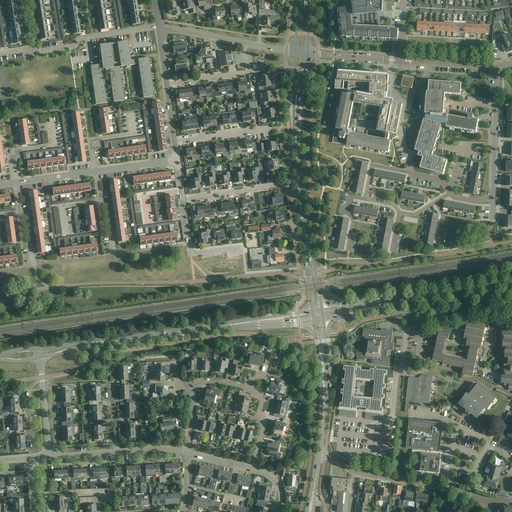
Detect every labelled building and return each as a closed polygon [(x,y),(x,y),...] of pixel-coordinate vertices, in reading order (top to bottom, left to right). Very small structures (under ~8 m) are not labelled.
[(206,1),(205,0),(197,0),(198,7),(203,6),(204,10),(211,9),(210,0),(206,1)] [(262,0),(259,0),(259,10),(264,11),(265,3),(271,4),(271,1),(263,1),(262,0)] [(362,13),(377,11),(377,13),(382,12),(383,0),(374,0),(352,2),(354,16),(362,15),(362,13)] [(191,4),(191,1),(183,2),(184,10),(190,9),(190,12),(190,14),(196,13),(195,3),(191,4)] [(176,8),(175,3),(167,4),(168,12),(169,12),(169,13),(170,14),(174,14),(174,15),(181,14),(180,7),(176,8)] [(251,4),(244,5),(245,9),(245,13),(251,12),(251,15),(257,14),(255,6),(251,7),(251,4)] [(243,17),(242,14),(241,9),(241,8),(238,9),(238,6),(230,7),(230,8),(226,8),(227,14),(231,13),(231,16),(239,15),(239,18),(243,17)] [(224,16),(223,8),(215,9),(215,14),(212,14),(213,21),(217,21),(216,17),(224,16)] [(398,40),(398,29),(352,27),(350,8),(339,9),(342,37),(398,40)] [(269,12),(265,12),(264,26),(270,26),(270,22),(280,22),(280,16),(269,15),(269,12)] [(507,53),(511,50),(511,42),(509,34),(501,37),(507,53)] [(103,70),(109,69),(120,67),(134,65),(134,60),(131,61),(128,41),(100,45),(103,70)] [(174,47),(172,47),(173,49),(173,53),(177,53),(177,55),(183,54),(183,52),(187,51),(186,45),(185,42),(179,43),(175,43),(173,44),(174,47)] [(204,47),(205,57),(206,60),(210,60),(216,59),(215,51),(211,52),(211,49),(209,49),(209,46),(204,47)] [(205,57),(204,47),(199,48),(200,50),(198,50),(199,54),(195,54),(196,62),(202,61),(206,60),(205,57)] [(237,65),(235,51),(218,53),(220,67),(237,65)] [(154,96),(149,58),(138,59),(143,98),(154,96)] [(188,72),(186,60),(175,62),(176,66),(174,66),(175,73),(188,72)] [(107,103),(101,65),(90,66),(96,105),(107,103)] [(124,101),(120,67),(109,69),(114,102),(124,101)] [(337,73),(336,81),(335,89),(344,90),(344,82),(348,82),(348,89),(364,87),(365,83),(371,84),(370,95),(356,93),(355,93),(355,94),(356,95),(354,103),(362,104),(359,120),(378,123),(377,131),(387,133),(387,134),(385,139),(388,140),(389,134),(388,134),(388,133),(397,135),(403,104),(394,102),(394,103),(393,102),(393,100),(387,99),(389,75),(338,71),(338,74),(337,74),(337,73)] [(414,77),(403,75),(403,86),(412,88),(414,77)] [(266,76),(257,77),(258,82),(258,83),(260,83),(261,87),(259,87),(259,91),(264,90),(263,87),(270,86),(269,77),(266,77),(266,76)] [(447,126),(448,116),(449,115),(443,115),(445,94),(460,95),(461,84),(429,81),(428,92),(427,92),(425,114),(427,114),(426,120),(424,119),(415,150),(420,152),(419,156),(421,157),(421,156),(423,158),(420,168),(443,175),(447,160),(432,156),(441,125),(444,125),(447,126)] [(246,87),(245,82),(237,83),(239,92),(244,91),(245,94),(251,93),(250,87),(246,87)] [(231,84),(224,85),(226,93),(226,95),(230,94),(230,95),(236,94),(235,87),(232,88),(231,84)] [(218,90),(215,90),(216,97),(222,96),(222,95),(222,93),(226,93),(224,85),(217,86),(218,90)] [(211,86),(204,87),(206,96),(206,98),(210,98),(209,97),(212,96),(213,98),(216,98),(216,97),(215,90),(212,90),(211,86)] [(195,93),(196,100),(200,100),(199,97),(206,96),(204,87),(198,88),(199,92),(195,93)] [(185,90),(186,99),(190,98),(190,101),(193,101),(196,100),(195,93),(192,93),(191,89),(185,90)] [(186,99),(185,90),(179,91),(179,95),(176,96),(177,103),(180,103),(180,100),(186,99)] [(349,91),(349,93),(348,94),(343,93),(336,128),(335,128),(332,143),(344,145),(347,145),(347,144),(388,152),(390,142),(349,134),(346,130),(353,95),(355,95),(355,94),(355,93),(349,91)] [(273,101),(271,92),(262,93),(263,99),(260,100),(261,106),(268,105),(268,102),(273,101)] [(267,106),(261,107),(262,114),(262,117),(267,117),(267,119),(269,118),(275,118),(274,109),(270,110),(269,106),(267,106)] [(254,117),(253,108),(247,109),(247,112),(242,113),(243,122),(251,121),(251,117),(254,117)] [(235,112),(228,113),(229,116),(230,124),(233,124),(233,125),(236,124),(236,123),(236,119),(239,119),(239,114),(238,112),(235,112)] [(222,114),(219,114),(219,120),(220,122),(223,121),(224,125),(230,124),(229,116),(228,113),(222,114)] [(209,117),(210,127),(217,126),(216,121),(219,120),(219,114),(218,114),(215,114),(215,116),(209,117)] [(460,119),(448,116),(447,126),(446,127),(476,132),(479,120),(473,119),(473,115),(469,114),(468,120),(460,119)] [(189,117),(191,130),(198,129),(197,120),(193,120),(193,116),(189,117)] [(210,127),(209,117),(203,118),(202,116),(199,117),(200,123),(203,123),(204,128),(210,127)] [(183,131),(191,130),(189,117),(185,118),(185,121),(182,122),(183,131)] [(113,140),(103,141),(104,149),(107,149),(106,144),(111,143),(113,143),(113,140)] [(245,145),(241,146),(242,154),(247,153),(247,149),(252,148),(253,148),(253,150),(256,150),(255,144),(252,144),(252,140),(244,141),(245,145)] [(275,150),(274,142),(266,143),(266,144),(263,144),(259,145),(259,151),(264,150),(263,148),(267,148),(267,151),(275,150)] [(237,143),(229,144),(230,147),(230,152),(234,151),(235,155),(237,155),(242,154),(241,146),(237,147),(237,143)] [(227,152),(227,148),(224,148),(223,144),(215,146),(216,155),(223,154),(223,157),(224,156),(225,159),(228,158),(228,156),(227,152)] [(208,146),(201,148),(202,156),(203,158),(208,157),(208,159),(214,158),(212,150),(209,151),(208,146)] [(195,152),(194,149),(186,150),(187,157),(192,157),(192,161),(199,160),(198,152),(195,152)] [(373,155),(372,161),(388,165),(389,159),(373,155)] [(278,169),(277,160),(264,162),(265,167),(268,166),(269,170),(278,169)] [(361,162),(359,170),(367,171),(368,163),(361,162)] [(474,162),(472,170),(480,172),(481,164),(474,162)] [(234,175),(231,175),(231,180),(235,179),(235,183),(243,182),(242,175),(245,175),(244,168),(237,169),(238,173),(234,174),(234,175)] [(252,172),(248,173),(249,181),(257,180),(257,179),(260,179),(260,175),(259,172),(259,169),(259,168),(258,168),(252,168),(251,169),(252,172)] [(381,178),(383,171),(375,169),(374,177),(381,178)] [(367,171),(359,170),(358,177),(365,179),(367,171)] [(480,172),(472,170),(471,178),(478,179),(480,172)] [(391,173),(383,171),(381,178),(389,180),(391,173)] [(170,172),(163,173),(165,181),(171,180),(171,182),(175,181),(174,175),(170,176),(170,172)] [(223,177),(219,177),(220,185),(228,184),(228,180),(231,180),(231,175),(230,173),(226,173),(226,172),(222,173),(223,177)] [(398,174),(391,173),(389,180),(397,181),(398,174)] [(217,182),(216,174),(206,175),(205,176),(205,177),(205,179),(206,187),(214,186),(213,182),(217,182)] [(406,176),(398,174),(397,181),(405,183),(406,176)] [(194,180),(190,180),(192,189),(200,188),(199,182),(202,182),(201,176),(194,177),(194,180)] [(365,179),(358,177),(356,185),(364,186),(365,179)] [(478,179),(471,178),(469,186),(477,187),(478,179)] [(89,183),(83,184),(84,192),(95,190),(94,185),(90,185),(89,183)] [(364,186),(356,185),(355,193),(362,194),(364,186)] [(477,187),(469,186),(467,193),(475,195),(477,187)] [(409,200),(410,193),(402,191),(401,198),(409,200)] [(271,192),(270,192),(261,194),(262,194),(262,197),(258,197),(259,203),(263,202),(262,198),(265,197),(266,199),(272,198),(273,206),(279,205),(278,204),(283,204),(281,194),(272,195),(271,192)] [(418,194),(410,193),(409,200),(416,201),(418,194)] [(429,196),(418,194),(416,201),(424,203),(424,202),(427,203),(429,196)] [(251,204),(250,200),(242,201),(243,209),(248,209),(248,212),(255,211),(254,204),(251,204)] [(451,209),(453,201),(445,200),(443,207),(451,209)] [(229,203),(227,203),(228,212),(234,211),(235,214),(238,214),(237,206),(233,207),(233,203),(233,201),(228,202),(229,203)] [(460,203),(453,201),(451,209),(459,210),(460,203)] [(225,213),(228,212),(227,203),(220,204),(221,208),(217,209),(218,216),(222,216),(225,215),(225,213)] [(468,204),(460,203),(459,210),(466,212),(468,204)] [(476,206),(468,204),(466,212),(474,213),(476,206)] [(203,207),(204,218),(214,217),(213,209),(210,210),(209,206),(203,207)] [(361,215),(363,207),(355,206),(354,213),(361,215)] [(204,218),(203,207),(196,208),(197,212),(193,212),(194,220),(204,218)] [(371,209),(363,207),(361,215),(369,216),(371,209)] [(271,210),(272,211),(269,212),(270,218),(276,218),(276,221),(285,220),(283,211),(280,211),(279,208),(271,210)] [(379,210),(371,209),(369,216),(377,218),(379,210)] [(432,213),(430,221),(438,222),(439,214),(432,213)] [(342,218),(341,226),(348,227),(350,219),(342,218)] [(386,219),(385,226),(392,228),(394,220),(386,219)] [(438,222),(430,221),(429,229),(436,230),(438,222)] [(348,227),(341,226),(339,233),(347,235),(348,227)] [(392,228),(385,226),(383,234),(391,236),(392,228)] [(234,227),(226,228),(227,234),(231,234),(232,239),(237,238),(237,239),(240,239),(240,238),(239,231),(235,231),(234,227)] [(273,241),(267,242),(267,245),(277,244),(277,240),(280,240),(280,237),(279,228),(275,229),(275,231),(272,231),(273,232),(269,233),(269,236),(273,235),(273,241)] [(436,230),(429,229),(427,236),(435,238),(436,230)] [(211,237),(210,230),(204,231),(205,233),(198,234),(200,244),(208,243),(207,239),(211,238),(211,237)] [(217,231),(214,232),(215,236),(215,239),(218,238),(219,241),(225,240),(223,230),(217,231)] [(347,235),(339,233),(338,241),(345,243),(347,235)] [(391,236),(383,234),(382,242),(389,243),(391,236)] [(435,238),(427,236),(426,244),(433,246),(435,238)] [(345,243),(338,241),(336,249),(343,250),(345,243)] [(389,243),(382,242),(380,250),(388,251),(389,243)] [(283,260),(282,254),(275,255),(270,256),(271,263),(276,263),(276,261),(283,260)] [(467,323),(463,342),(462,345),(466,346),(466,345),(469,346),(466,358),(445,353),(448,339),(449,334),(439,332),(433,360),(443,363),(442,364),(463,369),(462,374),(473,376),(479,348),(481,348),(486,327),(484,327),(485,323),(476,321),(475,325),(467,323)] [(511,329),(501,328),(501,332),(500,332),(500,336),(504,336),(504,339),(503,339),(503,347),(507,347),(506,351),(505,350),(505,358),(502,358),(502,365),(505,365),(505,373),(506,373),(506,376),(502,376),(502,383),(505,383),(505,386),(509,386),(509,391),(511,390),(511,333),(511,334),(511,329)] [(381,331),(364,329),(363,337),(365,337),(363,353),(356,352),(357,360),(365,361),(365,359),(372,359),(371,363),(389,365),(390,357),(388,356),(388,350),(393,351),(394,343),(391,343),(393,330),(385,329),(381,329),(381,331)] [(280,356),(271,353),(270,356),(267,355),(265,364),(269,364),(269,362),(274,363),(275,362),(278,363),(280,356)] [(264,355),(260,354),(260,357),(251,355),(249,363),(258,365),(258,363),(262,364),(264,355)] [(186,366),(186,369),(188,369),(188,370),(189,370),(189,371),(193,372),(193,370),(194,370),(194,367),(197,367),(198,359),(197,359),(198,357),(193,357),(193,361),(187,361),(186,365),(188,365),(188,366),(186,366)] [(206,359),(199,358),(198,365),(201,365),(201,371),(209,371),(209,362),(206,362),(206,359)] [(229,359),(222,358),(221,361),(218,361),(216,372),(223,373),(225,366),(228,367),(229,359)] [(236,362),(230,361),(229,368),(232,368),(231,374),(234,375),(234,376),(237,377),(238,376),(240,367),(236,366),(236,362)] [(119,374),(128,373),(127,367),(131,367),(130,363),(120,364),(121,367),(119,367),(119,374)] [(342,390),(342,394),(344,394),(343,404),(341,404),(340,407),(351,409),(353,409),(356,409),(357,407),(367,408),(366,410),(370,411),(372,411),(382,412),(383,408),(381,408),(382,398),(384,398),(384,395),(382,394),(383,388),(385,388),(385,385),(383,384),(384,374),(386,375),(387,371),(376,370),(374,370),(371,369),(370,371),(361,370),(361,368),(357,368),(355,367),(345,366),(344,370),(346,370),(345,380),(343,380),(343,384),(345,384),(344,390),(342,390)] [(121,383),(131,383),(131,380),(128,380),(128,373),(119,374),(119,380),(121,380),(121,383)] [(432,376),(422,375),(421,376),(419,376),(419,378),(409,377),(405,412),(408,412),(409,402),(429,404),(432,376)] [(277,379),(274,379),(274,383),(271,382),(269,391),(279,393),(280,386),(282,386),(283,381),(277,379)] [(131,383),(121,383),(122,386),(120,386),(120,393),(129,393),(129,392),(129,390),(131,390),(131,383)] [(92,395),(100,394),(100,387),(98,387),(98,384),(88,385),(88,388),(91,388),(92,394),(92,395)] [(496,398),(478,384),(469,394),(467,393),(458,404),(457,402),(455,405),(453,407),(463,415),(464,414),(468,417),(470,414),(477,419),(485,408),(487,409),(496,398)] [(155,385),(155,393),(158,393),(157,398),(160,398),(168,399),(168,391),(165,391),(165,389),(168,389),(168,386),(164,386),(155,385)] [(61,396),(70,396),(70,395),(73,395),(72,386),(69,386),(63,386),(63,389),(61,389),(61,396)] [(221,390),(213,388),(212,391),(207,390),(205,397),(215,399),(215,395),(220,396),(221,390)] [(129,393),(120,393),(120,400),(126,399),(127,402),(133,402),(133,399),(132,399),(131,392),(129,392),(129,393)] [(240,396),(238,403),(248,406),(250,398),(248,398),(249,394),(246,393),(240,392),(239,396),(240,396)] [(92,395),(92,394),(88,395),(89,398),(92,397),(92,401),(89,401),(89,403),(86,403),(86,405),(89,404),(99,404),(99,401),(101,401),(100,394),(92,395)] [(70,405),(70,396),(61,396),(62,403),(64,403),(64,405),(70,405)] [(215,399),(205,397),(203,404),(207,405),(206,408),(208,408),(215,410),(216,404),(214,403),(215,399)] [(284,409),(288,410),(289,403),(289,400),(282,398),(281,401),(278,401),(277,407),(284,409)] [(133,402),(127,402),(127,405),(125,405),(125,412),(137,411),(137,404),(136,405),(136,402),(133,402)] [(235,402),(233,410),(235,410),(234,414),(241,415),(244,416),(245,413),(246,413),(248,406),(238,403),(235,402)] [(99,407),(99,404),(89,404),(89,407),(92,407),(93,410),(89,411),(89,414),(93,414),(101,413),(101,407),(99,407)] [(62,415),(74,415),(73,410),(71,411),(70,405),(64,405),(64,408),(62,408),(62,415)] [(283,412),(284,409),(277,407),(275,414),(278,414),(277,417),(285,419),(286,413),(283,412)] [(180,408),(170,410),(171,413),(169,414),(170,420),(180,418),(179,412),(181,412),(180,408)] [(137,411),(125,412),(125,419),(128,419),(128,422),(134,421),(138,421),(137,418),(137,411)] [(93,416),(91,416),(91,423),(100,423),(99,420),(102,420),(103,420),(103,416),(101,417),(101,413),(93,414),(93,415),(93,416)] [(169,423),(168,414),(161,415),(163,424),(160,424),(161,431),(166,431),(166,432),(171,431),(170,431),(170,430),(174,429),(173,422),(169,423)] [(511,415),(508,414),(505,420),(506,421),(500,434),(505,436),(506,436),(507,436),(511,438),(511,415)] [(74,418),(74,415),(62,415),(63,422),(65,422),(65,425),(71,424),(71,425),(74,424),(74,422),(71,422),(71,418),(74,418)] [(205,431),(207,422),(203,421),(204,418),(199,416),(197,424),(200,424),(198,430),(205,431)] [(217,427),(218,421),(208,419),(207,422),(205,431),(212,433),(213,428),(216,428),(216,427),(217,427)] [(406,448),(440,452),(442,428),(443,423),(409,419),(406,448)] [(271,429),(282,431),(283,426),(288,428),(289,422),(283,420),(282,423),(276,422),(275,427),(272,426),(271,429)] [(134,421),(128,422),(128,424),(126,425),(126,431),(138,431),(138,427),(135,427),(134,421)] [(218,421),(217,427),(219,428),(218,434),(221,435),(220,436),(224,437),(224,436),(225,436),(226,428),(227,426),(224,425),(224,424),(222,423),(222,422),(218,421)] [(100,423),(91,423),(91,424),(90,424),(90,433),(94,433),(102,433),(102,426),(100,426),(100,423)] [(65,428),(63,428),(63,434),(72,434),(75,434),(74,427),(74,424),(71,425),(71,424),(65,425),(65,428)] [(233,431),(236,432),(237,425),(233,425),(233,427),(227,426),(225,436),(232,438),(233,431)] [(244,427),(237,425),(236,432),(239,432),(237,439),(244,440),(246,430),(243,429),(244,427)] [(271,429),(270,436),(277,437),(276,441),(284,443),(284,442),(285,442),(286,437),(281,436),(282,431),(271,429)] [(246,430),(244,440),(251,442),(253,432),(246,430)] [(138,431),(126,431),(127,438),(129,438),(129,441),(135,441),(135,434),(138,434),(138,431)] [(16,443),(25,442),(25,435),(19,436),(19,433),(13,433),(13,437),(16,436),(16,443)] [(102,433),(94,433),(94,440),(94,442),(99,442),(99,439),(102,439),(102,433)] [(268,444),(267,450),(269,451),(268,455),(280,458),(276,457),(278,453),(280,443),(272,441),(271,441),(271,444),(271,445),(268,444)] [(26,449),(25,442),(16,443),(13,443),(14,452),(20,452),(19,449),(26,449)] [(441,456),(421,454),(419,471),(429,472),(439,473),(441,456)] [(502,467),(492,464),(488,476),(486,476),(484,485),(497,489),(499,480),(498,480),(502,467)] [(204,477),(207,468),(200,466),(199,471),(197,470),(196,474),(204,477)] [(114,468),(111,468),(111,471),(112,481),(115,480),(115,477),(117,477),(122,477),(121,468),(114,468)] [(213,469),(207,468),(204,477),(211,478),(213,469)] [(93,472),(90,472),(90,478),(90,480),(100,480),(100,477),(99,469),(93,469),(93,472)] [(105,469),(99,469),(100,477),(106,476),(106,478),(109,478),(109,471),(106,471),(105,469)] [(74,473),(70,473),(71,481),(77,481),(81,481),(80,478),(80,470),(74,470),(74,473)] [(80,470),(80,478),(84,477),(84,480),(87,479),(90,478),(90,472),(87,473),(86,470),(80,470)] [(54,474),(51,474),(52,480),(55,480),(55,479),(61,478),(61,471),(54,471),(54,474)] [(67,471),(61,471),(61,478),(65,478),(65,482),(71,481),(70,473),(67,474),(67,471)] [(223,481),(226,472),(219,471),(217,480),(223,481)] [(232,474),(226,472),(223,481),(230,483),(232,474)] [(242,486),(244,477),(242,476),(242,475),(238,474),(238,475),(236,484),(242,486)] [(296,476),(287,475),(286,489),(287,489),(295,490),(295,487),(296,476)] [(242,486),(242,489),(247,490),(248,489),(249,487),(251,479),(244,477),(242,486)] [(349,492),(349,493),(350,493),(351,480),(332,478),(332,480),(331,490),(331,491),(331,490),(349,492)] [(261,493),(270,495),(271,489),(267,488),(268,484),(260,482),(259,488),(261,489),(261,493)] [(393,496),(393,498),(400,499),(400,494),(402,486),(395,485),(394,490),(393,496)] [(374,487),(365,486),(365,489),(364,489),(362,503),(359,503),(357,511),(364,511),(365,504),(367,504),(368,494),(373,494),(374,487)] [(388,489),(381,488),(380,495),(379,494),(378,500),(382,501),(387,502),(388,497),(387,497),(388,489)] [(347,511),(349,493),(349,492),(331,490),(331,491),(331,494),(333,494),(333,499),(332,499),(332,504),(338,505),(337,511),(347,511)] [(166,504),(172,504),(172,495),(166,495),(166,492),(164,492),(164,495),(165,495),(166,504)] [(403,500),(402,506),(408,507),(408,506),(414,507),(414,502),(412,502),(414,493),(406,492),(406,493),(404,493),(403,499),(403,500)] [(257,498),(256,503),(264,504),(266,505),(266,501),(269,501),(270,495),(261,493),(260,498),(257,498)] [(55,498),(55,505),(64,504),(63,498),(64,497),(64,494),(58,495),(58,498),(55,498)] [(136,494),(133,494),(134,497),(135,497),(135,506),(142,506),(141,497),(136,497),(136,494)] [(427,505),(429,496),(417,494),(416,503),(419,504),(419,500),(424,501),(423,504),(427,505)] [(209,497),(207,496),(206,500),(207,500),(205,509),(212,510),(214,501),(208,500),(209,497)] [(195,497),(194,499),(192,498),(191,501),(193,502),(193,506),(199,507),(201,498),(195,497)] [(199,507),(205,509),(207,500),(206,500),(201,498),(199,507)] [(220,503),(214,501),(212,510),(218,511),(220,503)] [(93,503),(92,503),(89,503),(86,504),(83,504),(83,508),(87,508),(86,511),(95,511),(96,505),(93,506),(93,503)] [(259,509),(258,511),(266,511),(267,508),(264,508),(264,504),(256,503),(256,508),(259,509)]
